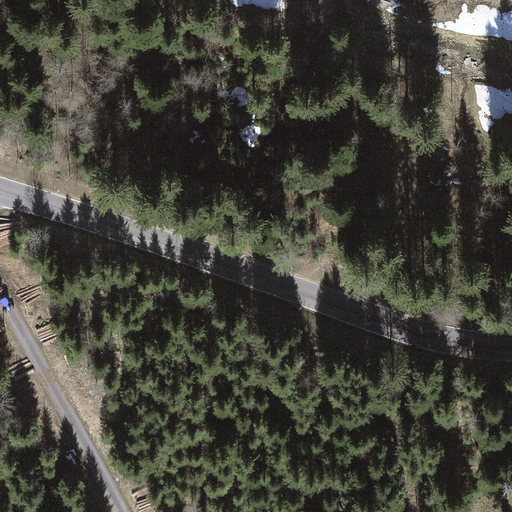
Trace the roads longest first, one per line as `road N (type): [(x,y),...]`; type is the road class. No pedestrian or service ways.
road 1 (tertiary): [(0,192),(419,333),(511,348)]
road 2 (track): [(0,292),(120,511)]
